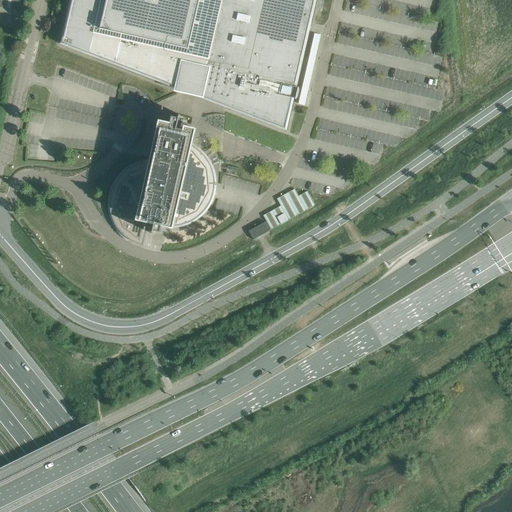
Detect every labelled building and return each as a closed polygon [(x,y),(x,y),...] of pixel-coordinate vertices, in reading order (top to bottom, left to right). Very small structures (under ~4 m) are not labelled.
[(72,0),(62,43),(175,86),(179,88),(180,85),(186,86),(185,90),(186,90),(187,86),(188,87),(187,93),(195,94),(196,88),(201,90),(199,95),(285,128),(292,98),(296,99),(299,87),(295,86),(314,0),(72,0)] [(65,118),(65,109),(55,108),(55,118),(65,118)] [(110,201),(110,205),(110,209),(111,213),(112,216),(113,220),(114,223),(116,225),(117,228),(119,230),(121,232),(123,235),(126,237),(129,239),(132,241),(136,243),(139,244),(143,245),(150,215),(156,217),(152,234),(153,234),(154,231),(161,232),(162,226),(173,229),(174,226),(178,225),(181,225),(185,224),(188,222),(192,221),(195,219),(198,217),(201,215),(203,212),(206,209),(208,206),(210,203),(211,200),(212,196),(213,192),(214,189),(214,185),(214,181),(214,177),(213,173),(212,170),(211,166),(209,163),(207,159),(205,156),(202,153),(200,151),(197,148),(194,146),(190,144),(193,132),(194,128),(184,126),(183,130),(178,128),(181,115),(180,115),(179,118),(172,116),(170,123),(159,120),(156,135),(158,136),(156,144),(155,144),(154,144),(154,145),(153,145),(153,146),(153,147),(154,147),(154,148),(155,148),(155,149),(152,161),(148,161),(145,162),(141,163),(137,164),(133,165),(130,167),(127,169),(124,172),(121,175),(119,177),(117,181),(115,184),(113,187),(112,191),(111,194),(110,198),(110,201)] [(272,230),(315,206),(308,192),(299,197),(295,189),(277,199),(281,206),(264,216),(272,230)] [(253,240),(270,230),(266,222),(249,231),(253,240)]
